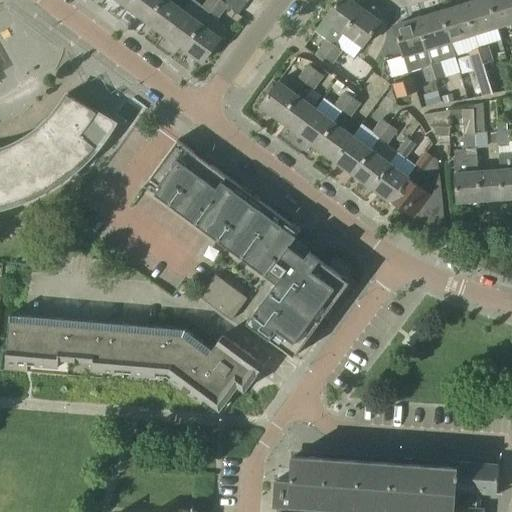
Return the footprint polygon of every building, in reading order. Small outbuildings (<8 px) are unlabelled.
[(134,0),(129,7),(148,21),(163,0),(134,0)] [(163,0),(148,21),(166,35),(183,11),(172,3),(174,0),(163,0)] [(221,1),(219,0),(209,0),(204,7),(211,12),(221,1)] [(239,14),(248,2),(245,0),(219,0),(221,1),(211,12),(218,18),(227,6),(239,14)] [(323,61),(362,8),(350,0),(339,0),(326,18),(338,27),(328,40),(319,52),(316,56),(323,61)] [(498,27),(489,0),(479,0),(466,4),(475,34),(498,27)] [(511,0),(489,0),(498,27),(511,22),(511,0)] [(442,12),(451,41),(475,34),(466,4),(442,12)] [(343,50),(352,37),(364,46),(381,22),(362,8),(323,61),(331,66),(343,50)] [(184,48),(202,25),(183,11),(166,35),(184,48)] [(456,58),(451,41),(442,12),(418,19),(427,49),(432,64),(436,78),(447,75),(443,62),(456,58)] [(221,39),(220,38),(228,27),(210,14),(202,25),(184,48),(203,62),(212,50),(215,53),(222,44),(219,41),(221,39)] [(428,81),(436,78),(432,64),(427,49),(418,19),(394,26),(409,72),(424,67),(428,81)] [(480,49),(484,63),(493,61),(488,47),(480,49)] [(470,52),(475,66),(484,96),(493,94),(483,64),(484,63),(480,49),(470,52)] [(307,83),(316,71),(319,66),(312,61),(295,57),(287,68),(307,83)] [(316,71),(307,83),(314,88),(323,76),(316,71)] [(413,78),(395,83),(399,97),(417,92),(413,78)] [(281,120),(298,96),(279,82),(277,84),(273,82),(267,91),(270,93),(261,105),(281,120)] [(0,149),(0,205),(9,203),(22,199),(34,194),(46,188),(57,181),(68,174),(78,165),(87,156),(96,147),(87,139),(95,129),(89,125),(98,111),(97,110),(96,111),(89,107),(93,104),(93,103),(90,105),(86,97),(78,101),(68,95),(69,94),(68,93),(58,108),(46,122),(31,134),(14,144),(0,149)] [(344,110),(353,98),(346,93),(337,105),(344,110)] [(299,134),(317,110),(298,96),(281,120),(299,134)] [(353,98),(344,110),(351,115),(360,103),(353,98)] [(487,147),(486,133),(484,104),(474,104),(476,134),(478,147),(487,147)] [(318,147),(336,124),(317,110),(299,134),(318,147)] [(450,144),(451,110),(424,115),(440,143),(450,144)] [(381,137),(390,125),(383,120),(374,132),(381,137)] [(511,140),(509,141),(508,131),(508,123),(499,124),(500,143),(499,143),(501,170),(503,199),(511,198),(511,140)] [(337,161),(354,138),(336,124),(318,147),(337,161)] [(492,143),(499,143),(500,143),(499,124),(498,124),(498,133),(491,133),(492,143)] [(390,125),(381,137),(388,143),(397,131),(390,125)] [(477,148),(478,147),(476,134),(464,134),(465,148),(467,148),(467,156),(454,157),(458,203),(481,201),(479,171),(477,148)] [(356,175),(373,152),(354,138),(337,161),(356,175)] [(408,139),(399,151),(406,156),(415,144),(408,139)] [(272,280),(276,283),(277,284),(283,288),(266,311),(254,327),(285,349),(295,357),(306,342),(306,341),(307,339),(300,334),(305,327),(312,333),(313,332),(323,318),(324,317),(325,315),(318,310),(323,303),(330,309),(331,308),(341,294),(342,292),(335,287),(343,277),(326,264),(325,264),(310,252),(309,252),(308,253),(306,251),(295,243),(293,242),(297,236),(296,236),(288,230),(292,224),(290,223),(289,222),(262,202),(261,201),(259,200),(255,205),(240,194),(244,188),(242,187),(241,187),(213,166),(211,164),(207,170),(191,158),(195,153),(194,152),(193,151),(178,140),(149,179),(277,273),(272,280)] [(375,189),(392,165),(373,152),(356,175),(375,189)] [(446,230),(441,185),(438,161),(427,153),(418,165),(436,178),(427,191),(409,178),(391,202),(413,217),(416,214),(443,234),(446,230)] [(391,202),(409,178),(392,165),(375,189),(391,202)] [(481,201),(503,199),(501,170),(479,171),(481,201)] [(200,297),(232,320),(248,298),(216,275),(200,297)] [(223,335),(213,349),(186,329),(10,314),(6,363),(59,367),(59,359),(93,362),(92,370),(167,377),(202,402),(204,398),(220,410),(238,385),(245,391),(258,372),(264,365),(257,360),(223,335)] [(324,503),(326,458),(294,456),(292,480),(278,479),(276,505),(290,506),(291,501),(324,503)] [(356,506),(359,461),(326,458),(324,503),(356,506)] [(389,508),(392,463),(359,461),(356,506),(389,508)] [(422,510),(424,465),(392,463),(389,508),(422,510)] [(484,511),(485,509),(477,508),(478,492),(497,493),(499,465),(458,463),(457,467),(454,511),(484,511)] [(444,511),(454,511),(457,467),(424,465),(422,510),(444,511)]
